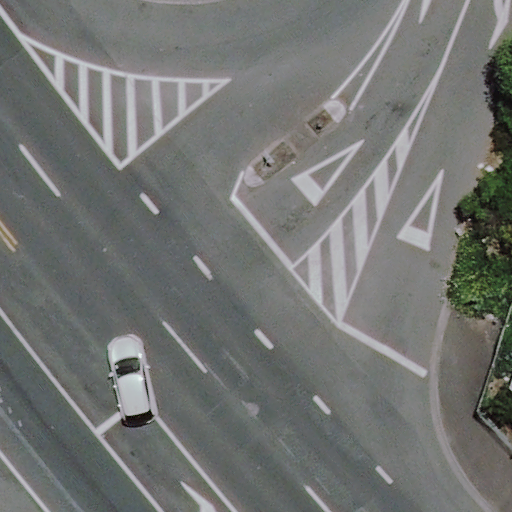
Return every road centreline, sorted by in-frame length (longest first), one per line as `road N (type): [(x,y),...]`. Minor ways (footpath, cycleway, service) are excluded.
road 1 (unknown): [(226,486),(478,25),(370,332),(354,511)]
road 2 (trunk): [(247,511),(0,219)]
